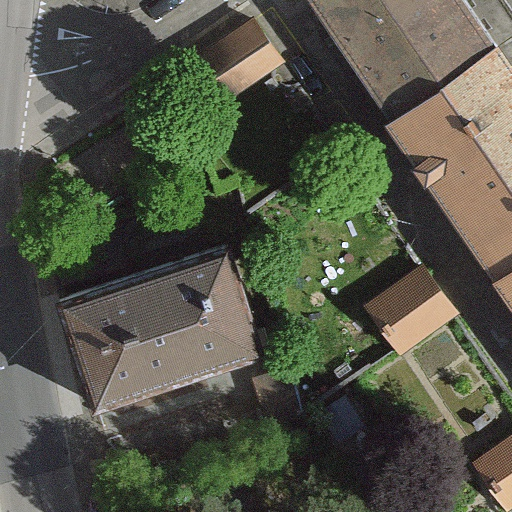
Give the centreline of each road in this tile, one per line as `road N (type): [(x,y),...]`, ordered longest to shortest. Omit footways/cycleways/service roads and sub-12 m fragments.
road 1 (residential): [(0,74),(103,62),(196,0)]
road 2 (unclassified): [(48,511),(13,364)]
